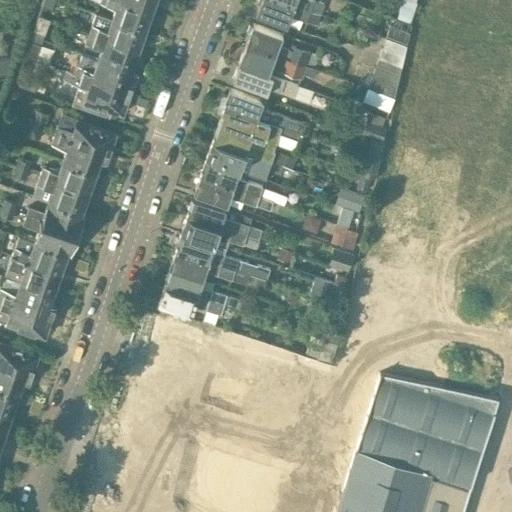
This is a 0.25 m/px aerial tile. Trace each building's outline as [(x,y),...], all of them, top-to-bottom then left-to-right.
[(54,0),(42,0),(41,4),(52,8),(54,0)] [(150,16),(153,9),(127,0),(101,0),(101,1),(116,6),(112,17),(148,30),(152,17),(150,16)] [(127,0),(153,9),(155,0),(158,1),(158,0),(127,0)] [(287,0),(258,0),(260,3),(256,13),(287,24),(291,14),(317,23),(321,12),(287,0)] [(287,0),(321,12),(324,2),(318,0),(287,0)] [(413,0),(402,0),(397,16),(410,20),(416,1),(413,0)] [(427,0),(424,12),(432,14),(435,2),(427,0)] [(511,7),(493,3),(488,25),(511,30),(511,7)] [(143,42),(148,30),(112,17),(97,12),(90,32),(138,49),(141,41),(143,42)] [(424,12),(422,24),(429,25),(432,14),(424,12)] [(46,17),(38,14),(33,29),(44,33),(49,18),(46,17)] [(384,35),(406,44),(411,21),(392,14),(384,35)] [(252,24),(249,23),(247,31),(249,32),(246,41),(315,66),(319,53),(293,44),(291,50),(279,46),(284,32),(253,22),(252,24)] [(511,30),(488,25),(483,46),(511,53),(511,30)] [(138,56),(136,56),(138,49),(90,32),(87,41),(102,46),(98,58),(134,70),(138,56)] [(404,53),(406,44),(384,35),(381,45),(404,53)] [(29,40),(24,55),(36,59),(41,44),(29,40)] [(317,67),(315,66),(246,41),(239,62),(269,73),(274,60),(285,64),(283,70),(302,77),(303,73),(313,76),(317,67)] [(417,42),(415,54),(422,56),(425,44),(417,42)] [(377,54),(402,63),(404,53),(381,45),(377,54)] [(511,53),(483,46),(478,67),(511,75),(511,53)] [(130,91),(133,83),(130,82),(134,70),(98,58),(82,52),(75,72),(130,91)] [(377,54),(377,56),(374,64),(399,73),(401,65),(402,63),(377,54)] [(415,54),(412,66),(420,67),(422,56),(415,54)] [(29,76),(36,59),(24,55),(16,78),(19,85),(34,90),(38,79),(29,76)] [(0,73),(7,73),(13,56),(0,57),(0,73)] [(234,75),(233,78),(266,90),(268,85),(272,86),(271,87),(295,95),(299,84),(269,73),(239,62),(237,68),(234,67),(231,74),(234,75)] [(366,85),(394,95),(399,75),(399,73),(374,64),(373,66),(366,85)] [(511,75),(478,67),(473,88),(511,97),(511,96),(511,75)] [(130,91),(75,72),(72,82),(88,87),(83,99),(123,112),(129,95),(130,91)] [(408,84),(405,96),(413,98),(415,86),(408,84)] [(260,108),(263,99),(230,87),(227,95),(222,96),(219,104),(223,105),(284,126),(301,132),(304,124),(260,108)] [(473,88),(468,109),(507,118),(511,97),(473,88)] [(405,96),(402,108),(410,110),(413,98),(405,96)] [(217,109),(220,114),(218,122),(275,141),(278,135),(298,142),(301,132),(284,126),(223,105),(219,104),(217,109)] [(36,109),(30,124),(43,129),(48,113),(36,109)] [(468,109),(463,132),(469,133),(502,141),(507,118),(468,109)] [(57,124),(54,133),(109,151),(116,131),(77,118),(73,129),(57,124)] [(366,120),(362,130),(382,137),(386,127),(366,120)] [(275,141),(218,122),(212,138),(271,159),(274,150),(272,150),(275,141)] [(43,129),(30,124),(27,133),(39,138),(43,129)] [(444,127),(441,141),(450,143),(445,166),(489,177),(495,152),(466,145),(469,133),(463,132),(444,127)] [(66,147),(62,158),(98,170),(102,158),(106,159),(109,151),(54,133),(51,142),(66,147)] [(370,137),(366,155),(379,158),(383,140),(370,137)] [(271,159),(212,138),(206,157),(240,168),(242,161),(275,172),(279,162),(274,160),(271,159)] [(292,166),(296,156),(277,150),(274,160),(279,162),(291,166),(292,166)] [(375,177),(379,158),(366,155),(361,174),(375,177)] [(20,156),(16,164),(29,169),(32,161),(20,156)] [(206,157),(200,173),(260,194),(263,185),(237,176),(240,168),(206,157)] [(93,184),(98,170),(62,158),(58,169),(43,164),(40,173),(88,190),(91,183),(93,184)] [(29,169),(16,164),(14,172),(27,177),(29,169)] [(430,187),(427,201),(451,207),(454,194),(484,201),(489,177),(445,166),(439,189),(430,187)] [(52,187),(48,198),(84,210),(88,198),(86,197),(88,190),(40,173),(37,182),(52,187)] [(194,190),(227,202),(230,195),(270,209),(274,200),(259,195),(260,194),(200,173),(194,190)] [(367,189),(370,176),(359,174),(356,186),(367,189)] [(340,186),(335,202),(358,210),(363,194),(340,186)] [(252,217),(226,207),(191,196),(186,214),(246,233),(259,237),(262,228),(249,223),(252,217)] [(5,197),(2,205),(15,209),(18,202),(5,197)] [(85,211),(84,210),(48,198),(44,210),(29,204),(26,214),(78,231),(85,211)] [(15,209),(2,205),(0,210),(0,212),(12,217),(15,209)] [(353,209),(342,206),(337,221),(348,225),(353,209)] [(425,207),(422,221),(431,223),(426,245),(471,257),(476,232),(447,225),(450,213),(425,207)] [(304,220),(308,228),(316,231),(321,217),(307,212),(304,220)] [(34,239),(70,252),(71,252),(78,231),(26,214),(23,223),(38,228),(34,239)] [(246,233),(186,214),(180,231),(226,246),(228,238),(258,248),(262,238),(259,237),(246,233)] [(346,228),(342,243),(354,246),(358,230),(346,228)] [(180,231),(175,249),(235,268),(250,273),(266,278),(269,268),(224,253),(226,246),(180,231)] [(71,252),(70,252),(34,239),(30,250),(15,245),(12,255),(60,272),(63,264),(65,265),(69,252),(71,253),(71,252)] [(411,267),(408,281),(433,287),(436,274),(465,281),(471,257),(426,245),(421,269),(411,267)] [(294,250),(281,246),(277,257),(290,261),(294,250)] [(348,268),(353,252),(333,246),(328,262),(348,268)] [(250,273),(175,249),(169,265),(203,276),(206,269),(247,283),(250,273)] [(55,292),(59,280),(57,279),(60,272),(12,255),(5,274),(20,280),(55,292)] [(203,276),(169,265),(164,283),(224,303),(235,306),(239,308),(242,298),(201,284),(203,276)] [(337,272),(334,280),(343,283),(346,274),(337,272)] [(345,284),(315,275),(310,292),(340,302),(345,284)] [(50,305),(55,292),(20,280),(16,290),(1,285),(0,286),(0,295),(52,313),(54,307),(50,305)] [(224,303),(164,283),(158,301),(192,312),(194,304),(221,312),(224,303)] [(407,287),(404,301),(413,303),(408,326),(452,336),(458,312),(429,305),(432,293),(407,287)] [(52,313),(0,295),(0,304),(10,308),(5,321),(45,335),(52,313)] [(153,309),(145,331),(183,343),(190,322),(153,309)] [(393,347),(390,361),(414,367),(417,354),(447,361),(452,336),(408,326),(403,349),(393,347)] [(145,331),(139,352),(176,364),(183,343),(145,331)] [(316,355),(331,360),(337,341),(322,336),(316,355)] [(0,363),(31,375),(39,353),(0,339),(0,363)] [(236,349),(232,361),(240,363),(243,352),(236,349)] [(139,352),(132,372),(170,384),(176,364),(139,352)] [(232,361),(228,372),(236,375),(240,363),(232,361)] [(0,385),(20,393),(24,380),(29,382),(31,375),(0,363),(0,385)] [(132,372),(125,393),(163,405),(170,384),(132,372)] [(335,511),(461,511),(498,397),(382,372),(335,511)] [(16,406),(20,393),(0,385),(0,409),(10,413),(13,405),(16,406)] [(222,390),(219,402),(226,404),(230,393),(222,390)] [(125,393),(118,413),(156,426),(163,405),(125,393)] [(219,402),(215,413),(222,416),(226,404),(219,402)] [(0,432),(3,434),(5,434),(10,421),(8,420),(10,413),(0,409),(0,432)] [(118,413),(111,435),(149,447),(156,426),(118,413)] [(209,431),(205,443),(213,445),(216,434),(209,431)] [(109,442),(102,464),(139,476),(147,455),(109,442)] [(205,443),(201,454),(209,457),(213,445),(205,443)] [(102,464),(95,484),(133,497),(139,476),(102,464)] [(201,474),(197,485),(205,488),(209,476),(201,474)] [(209,476),(205,488),(213,490),(216,479),(209,476)] [(178,477),(174,489),(182,491),(185,480),(178,477)] [(229,483),(225,494),(232,497),(236,485),(229,483)] [(95,484),(88,505),(109,511),(127,511),(133,497),(95,484)] [(236,485),(232,497),(240,499),(244,488),(236,485)] [(174,489),(170,500),(178,503),(182,491),(174,489)] [(256,492),(252,503),(260,506),(264,494),(256,492)] [(264,494),(260,506),(267,508),(271,497),(264,494)] [(283,501),(279,511),(288,511),(291,503),(283,501)] [(291,503),(288,511),(296,511),(298,506),(291,503)]
